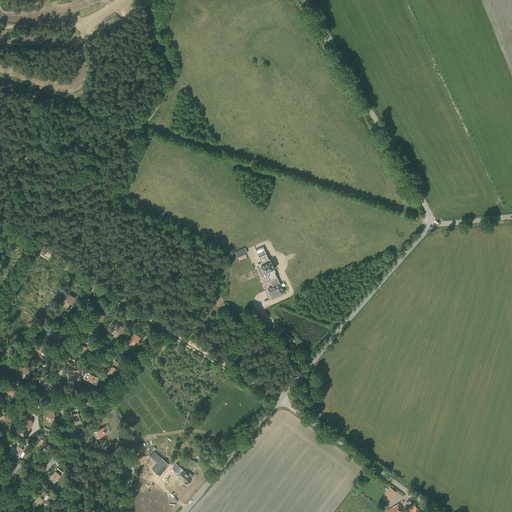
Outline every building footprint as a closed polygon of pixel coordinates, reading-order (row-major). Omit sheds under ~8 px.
[(245,247),(235,252),(237,257),(247,253),(245,247)] [(263,247),(256,250),(256,251),(259,257),(261,262),(260,263),(261,266),(265,275),(265,276),(267,275),(270,280),(273,287),(268,289),(272,298),(284,292),(280,283),(280,284),(277,277),(275,272),(276,271),(274,268),(275,268),(274,268),(271,261),(270,258),(269,259),(266,253),(263,247)] [(71,303),(75,297),(69,293),(66,298),(67,299),(63,305),(67,307),(70,303),(71,303)] [(100,321),(104,315),(98,311),(95,316),(96,317),(92,323),(96,325),(99,320),(100,321)] [(121,334),(125,327),(119,324),(116,329),(117,329),(113,335),(117,338),(120,333),(121,334)] [(58,340),(62,334),(53,328),(49,334),(58,340)] [(137,341),(140,336),(134,333),(130,339),(132,340),(129,345),(133,347),(136,341),(137,341)] [(84,352),(89,343),(83,340),(78,349),(84,352)] [(47,354),(49,351),(45,348),(45,346),(39,343),(35,349),(40,352),(41,351),(47,354)] [(115,368),(119,362),(115,360),(112,364),(111,364),(107,370),(114,374),(116,369),(115,368)] [(31,377),(29,372),(30,372),(28,365),(21,367),(23,372),(24,372),(27,379),(31,377)] [(93,382),(96,376),(87,371),(83,377),(93,382)] [(46,388),(51,384),(44,376),(39,380),(46,388)] [(17,396),(20,392),(14,388),(14,387),(9,384),(6,390),(12,394),(13,393),(17,396)] [(88,407),(94,403),(87,394),(82,399),(88,407)] [(73,420),(80,418),(77,408),(70,410),(73,420)] [(55,416),(54,409),(47,410),(48,416),(49,416),(51,423),(55,422),(54,416),(55,416)] [(31,427),(32,419),(25,418),(24,424),(26,424),(24,431),(29,432),(30,426),(31,427)] [(97,438),(106,433),(103,427),(94,431),(97,438)] [(51,446),(47,443),(47,442),(41,438),(37,443),(42,447),(43,446),(49,450),(51,446)] [(20,454),(25,444),(19,441),(14,451),(20,454)] [(169,465),(162,458),(151,469),(159,476),(169,465)] [(193,468),(197,463),(193,460),(189,465),(193,468)] [(176,463),(171,468),(179,475),(177,476),(177,477),(177,478),(180,480),(186,485),(187,484),(187,485),(189,482),(192,478),(192,477),(193,476),(189,472),(188,474),(183,469),(176,463)] [(56,480),(63,471),(58,467),(50,475),(56,480)] [(42,499),(47,493),(43,490),(40,495),(39,494),(34,500),(40,504),(43,499),(42,499)] [(402,511),(404,511),(399,503),(387,511),(402,511)] [(404,510),(405,511),(414,511),(418,509),(413,503),(404,510)]
